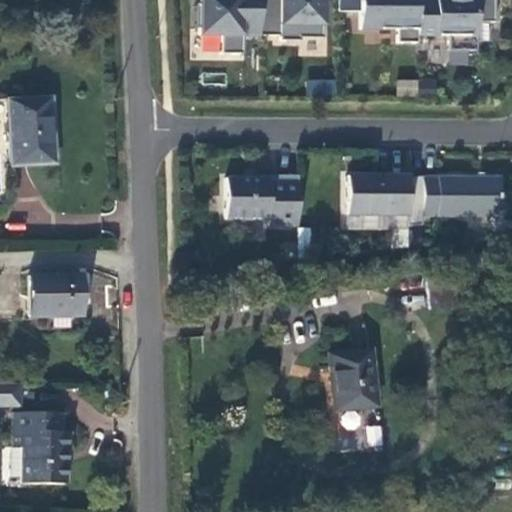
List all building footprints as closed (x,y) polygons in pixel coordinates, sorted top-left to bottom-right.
[(257,0),(197,0),(197,5),(193,5),(193,29),(197,29),(197,36),(218,36),(218,55),(239,55),(239,36),(257,37),(257,0)] [(257,0),(257,37),(278,37),(278,42),(298,42),(298,39),(321,39),(321,0),(257,0)] [(358,12),(358,0),(335,0),(336,12),(358,12)] [(358,0),(358,12),(358,30),(379,30),(378,27),(395,28),(395,44),(415,44),(415,37),(415,0),(358,0)] [(415,0),(415,37),(446,37),(446,52),(473,52),(473,23),(492,23),(491,0),(415,0)] [(306,79),(306,95),(335,96),(335,80),(306,79)] [(395,80),(396,95),(435,94),(434,79),(395,80)] [(47,99),(2,101),(4,165),(49,163),(47,99)] [(260,180),(223,179),(223,221),(266,220),(266,226),(295,226),(295,177),(266,177),(266,185),(260,185),(260,180)] [(406,178),(344,177),(344,216),(405,216),(406,178)] [(420,217),(498,218),(498,179),(406,178),(405,216),(405,227),(420,227),(420,217)] [(469,288),(511,284),(511,270),(468,275),(469,288)] [(424,276),(426,308),(455,306),(453,274),(424,276)] [(76,277),(26,278),(26,316),(77,315),(76,277)] [(327,356),(332,409),(375,405),(369,351),(327,356)] [(22,382),(0,381),(0,406),(22,407),(22,382)] [(339,411),(338,448),(381,449),(382,426),(361,425),(362,412),(339,411)] [(8,416),(8,433),(18,434),(18,415),(8,416)] [(18,434),(8,433),(8,450),(18,449),(19,486),(62,486),(62,462),(62,453),(67,453),(67,433),(58,433),(58,415),(18,415),(18,434)]
